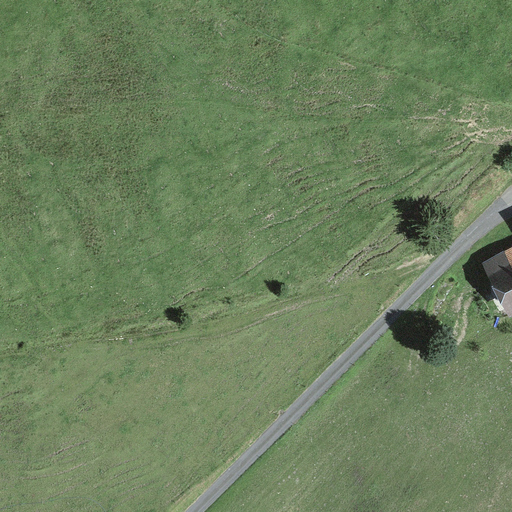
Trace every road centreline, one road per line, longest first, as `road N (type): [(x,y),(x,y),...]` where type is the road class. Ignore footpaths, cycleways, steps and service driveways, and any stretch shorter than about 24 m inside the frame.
road 1 (track): [(0,357),(204,329),(448,259)]
road 2 (track): [(189,511),(511,200)]
